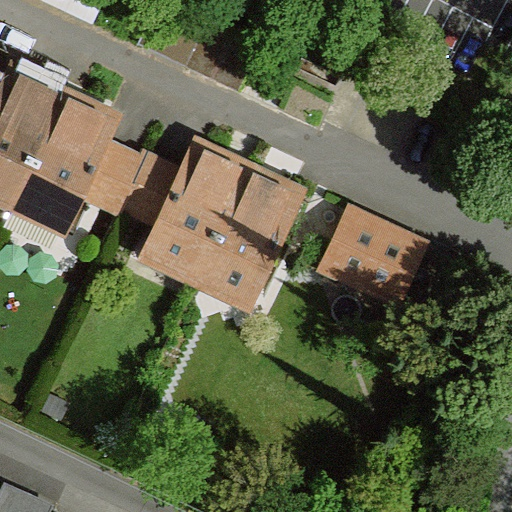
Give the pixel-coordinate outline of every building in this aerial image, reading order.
[(213,17),(178,0),(163,0),(142,44),(190,67),(213,17)] [(0,187),(17,195),(65,99),(12,73),(3,93),(0,99),(0,187)] [(109,140),(117,123),(65,99),(17,195),(72,221),(82,199),(109,140)] [(126,213),(149,159),(109,140),(82,199),(122,218),(126,213)] [(202,271),(247,172),(193,147),(184,169),(158,227),(150,245),(202,271)] [(158,227),(184,169),(151,154),(149,159),(126,213),(158,227)] [(247,172),(202,271),(256,296),(301,197),(247,172)] [(426,245),(351,212),(324,266),(400,301),(426,245)] [(4,482),(0,490),(0,511),(47,511),(51,504),(4,482)]
